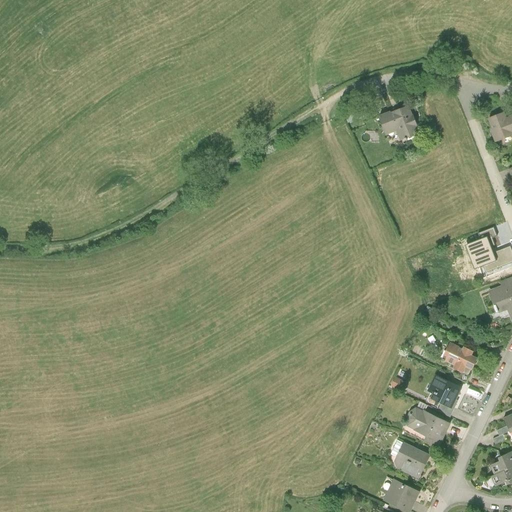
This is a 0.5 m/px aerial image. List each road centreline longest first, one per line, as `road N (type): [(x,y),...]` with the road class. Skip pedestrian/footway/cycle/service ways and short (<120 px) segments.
road 1 (track): [(345,92),(154,218),(65,253)]
road 2 (residential): [(511,91),(408,77),(345,92)]
road 3 (residential): [(449,481),(511,378)]
